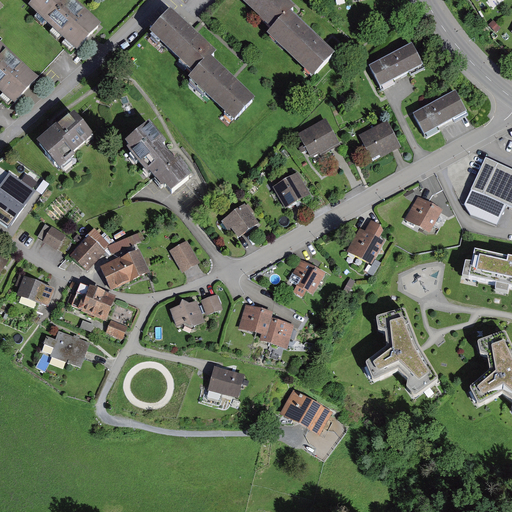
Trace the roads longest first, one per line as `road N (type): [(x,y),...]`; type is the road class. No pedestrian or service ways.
road 1 (residential): [(511,112),(231,275),(147,303)]
road 2 (residential): [(308,450),(279,434),(157,430),(103,416),(101,401),(147,303)]
road 3 (residential): [(161,0),(7,142)]
road 4 (residential): [(147,303),(94,290),(0,235)]
road 5 (secondary): [(511,97),(472,64),(425,0)]
